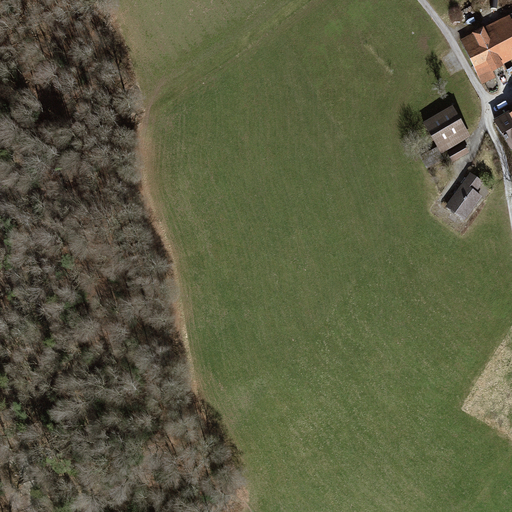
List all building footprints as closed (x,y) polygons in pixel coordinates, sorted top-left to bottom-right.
[(511,13),(459,39),(482,84),(496,78),(493,71),(504,66),(503,64),(511,59),(511,13)] [(452,106),(422,123),(437,147),(441,154),(470,136),(452,106)] [(510,111),(493,121),(511,151),(511,150),(511,114),(511,115),(510,111)] [(469,153),(464,144),(447,153),(452,162),(469,153)] [(441,154),(437,147),(420,156),(426,169),(444,159),(441,154)] [(469,174),(445,207),(465,221),(483,197),(477,192),(484,182),(469,174)]
